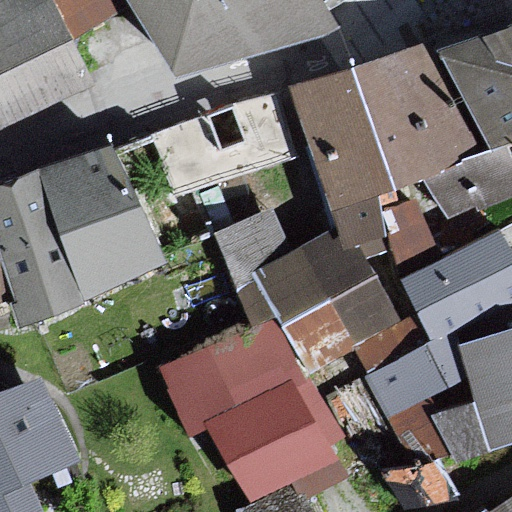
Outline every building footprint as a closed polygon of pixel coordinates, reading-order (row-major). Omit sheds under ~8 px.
[(92,74),(68,30),(51,0),(0,0),(0,118),(54,92),(92,74)] [(51,0),(68,30),(101,12),(122,0),(51,0)] [(138,0),(181,71),(332,23),(322,6),(331,0),(138,0)] [(511,28),(452,54),(491,147),(501,143),(511,138),(511,28)] [(297,96),(345,209),(354,230),(359,242),(382,233),(368,199),(431,173),(470,156),(422,43),(329,83),(297,96)] [(269,83),(96,144),(151,265),(208,226),(226,208),(260,192),(255,172),(295,158),(269,83)] [(511,188),(511,169),(501,143),(491,147),(470,156),(431,173),(449,215),(511,188)] [(96,144),(14,162),(59,299),(151,265),(96,144)] [(0,320),(59,299),(14,162),(0,168),(0,320)] [(265,268),(278,262),(291,257),(272,212),(218,235),(256,323),(284,312),(265,268)] [(364,254),(359,242),(354,230),(291,257),(278,262),(265,268),(284,312),(286,318),(375,281),(364,254)] [(408,278),(426,320),(436,343),(459,334),(469,330),(500,316),(511,311),(511,259),(503,238),(408,278)] [(394,326),(375,281),(286,318),(306,363),(359,341),(394,326)] [(372,371),(436,343),(426,320),(397,332),(394,326),(359,341),(372,371)] [(174,373),(196,420),(214,411),(291,378),(268,329),(174,373)] [(511,331),(466,351),(462,353),(472,377),(483,402),(442,419),(460,460),(511,437),(511,331)] [(372,371),(390,412),(416,401),(472,377),(462,353),(466,351),(459,334),(436,343),(372,371)] [(291,378),(214,411),(252,494),(296,473),(319,463),(337,454),(299,374),(291,378)] [(0,379),(0,511),(25,511),(11,474),(60,460),(16,375),(0,379)] [(440,456),(416,401),(390,412),(414,468),(440,456)] [(304,482),(239,511),(318,511),(311,497),(304,482)] [(511,511),(511,502),(510,504),(499,511),(511,511)]
